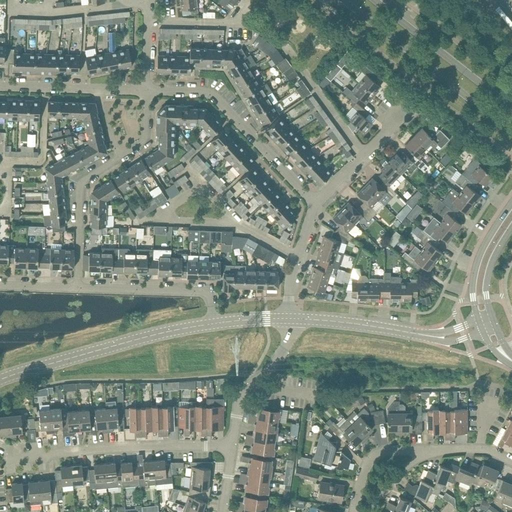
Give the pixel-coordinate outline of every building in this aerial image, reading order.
[(180,0),(181,10),(182,10),(190,9),(191,13),(198,13),(196,0),(180,0)] [(217,0),(217,1),(219,3),(222,5),(230,11),(233,7),(236,3),(232,0),(217,0)] [(129,12),(118,13),(119,23),(125,22),(125,17),(130,16),(129,12)] [(118,13),(107,14),(108,19),(112,18),(113,23),(119,23),(118,13)] [(107,14),(95,15),(96,25),(104,24),(103,19),(108,19),(107,14)] [(96,25),(95,15),(86,16),(87,26),(96,25)] [(81,17),(73,18),(74,28),(82,27),(81,21),(82,21),(81,17)] [(73,18),(61,19),(62,24),(65,23),(65,28),(74,28),(73,18)] [(26,24),(25,29),(31,29),(36,30),(37,20),(26,19),(26,24)] [(49,20),(50,30),(59,29),(59,24),(62,24),(61,19),(49,20)] [(36,30),(50,30),(49,20),(37,20),(36,30)] [(158,37),(169,37),(170,29),(159,29),(159,33),(158,33),(158,37)] [(176,34),(180,34),(181,29),(170,29),(169,37),(176,38),(176,34)] [(185,39),(191,39),(192,29),(181,29),(180,34),(185,34),(185,39)] [(202,34),(203,30),(192,29),(191,39),(202,40),(202,34)] [(206,40),(213,40),(213,30),(203,30),(202,34),(206,34),(206,40)] [(213,30),(213,40),(219,40),(219,35),(224,35),(224,30),(213,30)] [(253,44),(259,49),(261,48),(263,49),(268,42),(259,36),(253,44)] [(261,48),(259,49),(270,57),(278,51),(277,49),(272,46),(268,42),(263,49),(261,48)] [(129,49),(118,51),(121,68),(132,66),(129,49)] [(191,66),(201,66),(202,49),(191,49),(191,57),(191,66)] [(212,66),(212,64),(213,49),(202,49),(201,66),(212,66)] [(212,64),(223,64),(223,50),(213,49),(212,64)] [(227,65),(229,68),(242,60),(241,60),(235,50),(225,50),(223,50),(223,64),(225,64),(227,65)] [(118,51),(107,54),(110,70),(121,68),(118,51)] [(278,51),(270,57),(276,65),(284,59),(280,54),(278,51)] [(13,71),(24,71),(24,54),(14,54),(13,71)] [(24,73),(35,74),(36,54),(24,54),(24,71),(24,73)] [(35,74),(46,74),(47,55),(36,54),(35,74)] [(107,54),(96,56),(99,72),(110,70),(107,54)] [(46,74),(57,74),(58,55),(47,55),(46,74)] [(58,55),(57,74),(68,75),(68,72),(69,55),(58,55)] [(79,56),(69,55),(68,72),(79,73),(79,56)] [(99,72),(96,56),(85,58),(89,74),(99,72)] [(157,73),(168,73),(169,56),(157,56),(157,73)] [(168,73),(179,74),(180,57),(169,56),(168,73)] [(180,57),(179,74),(190,74),(191,66),(191,57),(180,57)] [(284,59),(276,65),(282,73),(283,73),(291,66),(286,58),(284,59)] [(249,68),(243,59),(241,60),(242,60),(229,68),(235,77),(249,68)] [(298,75),(291,66),(283,73),(289,81),(298,75)] [(233,79),(239,88),(255,77),(249,68),(235,77),(233,79)] [(366,74),(358,83),(374,96),(378,91),(377,90),(380,86),(366,74)] [(239,88),(245,97),(247,96),(261,86),(255,77),(239,88)] [(325,78),(320,85),(324,88),(330,82),(325,78)] [(267,96),(272,92),(266,83),(247,96),(252,105),(267,96)] [(343,92),(354,102),(354,101),(358,97),(365,103),(368,100),(369,101),(374,96),(358,83),(351,91),(347,87),(343,92)] [(304,84),(300,87),(295,90),(297,93),(298,93),(303,99),(311,93),(304,84)] [(250,106),(256,115),(273,105),(267,96),(252,105),(250,106)] [(311,110),(315,107),(319,104),(312,96),(304,102),(311,110)] [(6,103),(6,117),(6,120),(17,120),(17,101),(6,100),(6,103)] [(29,101),(17,101),(17,120),(28,120),(29,101)] [(40,101),(29,101),(28,120),(39,121),(40,101)] [(354,101),(354,102),(356,103),(352,107),(357,111),(349,120),(364,133),(372,124),(363,117),(367,112),(354,101)] [(47,116),(58,117),(59,102),(48,102),(47,116)] [(58,117),(69,117),(69,102),(59,102),(58,117)] [(69,117),(79,117),(80,103),(69,102),(69,117)] [(79,117),(79,121),(96,118),(95,115),(98,114),(96,109),(94,109),(92,103),(80,103),(79,117)] [(323,128),(328,124),(331,122),(322,109),(319,104),(315,107),(318,111),(314,115),(323,128)] [(166,105),(157,113),(174,123),(199,123),(211,136),(222,126),(206,109),(187,108),(187,106),(166,105)] [(273,105),(256,115),(262,125),(279,114),(273,105)] [(159,149),(154,152),(162,164),(173,157),(174,123),(157,113),(156,134),(159,135),(159,149)] [(84,121),(86,131),(101,128),(98,117),(96,118),(79,121),(81,122),(84,121)] [(265,131),(273,139),(287,126),(280,118),(265,131)] [(326,132),(329,137),(338,131),(331,122),(328,124),(331,128),(326,132)] [(273,139),(280,147),(294,134),(287,126),(273,139)] [(85,142),(84,144),(101,140),(103,139),(101,128),(86,131),(89,141),(85,142)] [(422,128),(414,137),(426,149),(429,151),(437,144),(441,148),(450,139),(440,130),(435,134),(431,131),(428,134),(422,128)] [(211,142),(218,150),(230,138),(223,130),(211,142)] [(336,145),(340,142),(344,139),(338,131),(329,137),(336,145)] [(288,155),(289,154),(302,142),(294,134),(280,147),(288,155)] [(414,137),(405,146),(414,155),(410,159),(417,166),(419,168),(424,173),(429,167),(421,160),(425,156),(422,153),(426,149),(414,137)] [(218,150),(225,158),(238,146),(230,138),(218,150)] [(344,139),(340,142),(343,146),(339,150),(342,155),(351,149),(347,144),(344,139)] [(84,144),(86,147),(93,160),(104,154),(103,148),(105,147),(104,142),(101,142),(101,140),(84,144)] [(191,143),(197,149),(201,146),(195,140),(191,143)] [(297,161),(309,150),(302,142),(289,154),(297,161)] [(225,158),(233,166),(247,153),(239,144),(238,146),(225,158)] [(15,156),(27,157),(27,146),(21,146),(21,152),(16,152),(15,156)] [(27,146),(27,157),(38,157),(38,152),(37,152),(37,147),(27,146)] [(86,147),(76,152),(83,165),(93,160),(86,147)] [(193,148),(186,153),(189,157),(196,151),(193,148)] [(295,163),(303,171),(317,158),(309,150),(297,161),(295,163)] [(76,152),(67,157),(74,170),(83,165),(76,152)] [(162,164),(154,152),(145,158),(153,170),(162,164)] [(189,157),(186,153),(180,159),(183,162),(189,157)] [(247,153),(233,166),(241,174),(255,161),(247,153)] [(396,154),(388,162),(402,175),(406,171),(410,173),(417,166),(410,159),(404,153),(400,157),(396,154)] [(67,157),(58,162),(65,175),(74,170),(67,157)] [(193,165),(197,170),(204,163),(200,158),(196,162),(193,159),(189,162),(192,165),(193,165)] [(310,179),(312,177),(324,166),(317,158),(303,171),(310,179)] [(474,158),(461,174),(473,183),(477,179),(485,186),(493,177),(479,166),(480,163),(474,158)] [(142,160),(132,166),(141,180),(151,174),(142,160)] [(46,168),(47,182),(62,181),(61,177),(65,175),(58,162),(46,168)] [(380,177),(386,184),(393,190),(400,183),(397,180),(402,175),(388,162),(380,170),(384,173),(380,177)] [(201,174),(204,178),(208,175),(204,171),(208,168),(204,163),(197,170),(201,174)] [(167,173),(170,178),(184,169),(182,164),(167,173)] [(132,166),(123,172),(132,186),(141,180),(132,166)] [(319,185),(332,174),(324,166),(312,177),(319,185)] [(239,181),(247,189),(261,176),(253,167),(239,181)] [(208,182),(212,186),(219,179),(212,171),(208,175),(204,178),(208,182)] [(132,186),(123,172),(114,178),(123,192),(132,186)] [(463,189),(459,194),(473,205),(480,196),(472,189),(475,185),(473,183),(461,174),(455,182),(459,185),(463,189)] [(173,182),(174,184),(177,187),(188,180),(185,175),(173,182)] [(254,197),(267,186),(269,184),(261,176),(247,189),(254,197)] [(372,178),(364,186),(380,201),(388,193),(392,198),(396,193),(394,192),(393,190),(386,184),(382,188),(372,178)] [(219,179),(212,186),(216,190),(219,194),(227,187),(219,179)] [(111,180),(103,185),(111,197),(119,192),(111,180)] [(47,182),(48,192),(63,191),(62,181),(47,182)] [(177,187),(174,184),(165,190),(170,199),(175,196),(174,196),(180,192),(177,187)] [(91,195),(91,200),(106,201),(111,197),(103,185),(101,186),(102,188),(101,189),(99,187),(95,190),(96,192),(91,195)] [(254,197),(261,204),(273,193),(267,186),(254,197)] [(367,204),(362,208),(373,218),(377,214),(372,208),(380,201),(364,186),(357,194),(367,204)] [(441,202),(446,205),(454,212),(458,207),(466,214),(473,205),(459,194),(452,188),(441,202)] [(222,197),(230,205),(233,202),(230,198),(234,194),(229,190),(222,197)] [(48,192),(49,204),(64,202),(63,191),(48,192)] [(261,204),(269,213),(283,199),(275,191),(273,193),(261,204)] [(153,198),(158,207),(168,200),(162,192),(153,198)] [(277,221),(289,209),(291,207),(283,199),(269,213),(277,221)] [(91,200),(91,209),(105,209),(106,205),(106,201),(91,200)] [(233,208),(237,213),(245,205),(241,201),(237,205),(233,202),(230,205),(233,208)] [(49,204),(51,215),(65,213),(64,202),(49,204)] [(121,204),(131,220),(135,218),(125,202),(121,204)] [(348,202),(341,210),(355,224),(363,217),(368,222),(373,218),(362,208),(358,212),(348,202)] [(245,205),(237,213),(241,217),(245,220),(248,217),(245,214),(249,210),(245,205)] [(444,217),(440,223),(454,234),(461,225),(453,218),(456,213),(454,212),(446,205),(440,214),(444,217)] [(149,212),(147,208),(142,211),(139,207),(134,210),(140,219),(149,212)] [(91,209),(91,218),(105,218),(105,209),(91,209)] [(289,209),(277,221),(284,229),(296,217),(289,209)] [(337,233),(346,239),(349,241),(352,238),(347,232),(355,224),(341,210),(333,218),(343,228),(337,233)] [(412,211),(407,217),(412,221),(418,215),(412,211)] [(65,213),(51,215),(52,226),(64,224),(66,224),(65,213)] [(253,224),(258,227),(263,219),(258,216),(255,221),(251,218),(248,222),(253,225),(253,224)] [(434,217),(423,231),(435,240),(439,236),(443,239),(447,242),(454,234),(440,223),(434,217)] [(105,218),(91,218),(90,226),(105,227),(105,218)] [(263,219),(258,227),(263,230),(262,230),(267,233),(269,229),(265,226),(268,221),(263,219)] [(425,246),(421,251),(435,262),(442,253),(434,246),(437,242),(435,240),(423,231),(421,229),(416,236),(422,240),(420,242),(425,246)] [(193,243),(199,243),(199,230),(188,230),(188,240),(193,241),(193,243)] [(206,239),(210,239),(210,231),(199,230),(199,243),(200,243),(200,242),(206,242),(205,241),(206,239)] [(210,242),(221,243),(221,231),(210,231),(210,239),(210,242)] [(224,244),(232,244),(232,231),(221,231),(221,243),(225,243),(224,244)] [(241,248),(242,249),(248,238),(239,237),(232,237),(232,231),(232,244),(232,248),(241,248)] [(323,236),(320,246),(338,252),(341,242),(344,244),(346,239),(337,233),(333,231),(331,238),(323,236)] [(0,236),(0,262),(8,263),(9,250),(9,245),(3,245),(3,237),(0,236)] [(242,249),(252,254),(257,244),(248,238),(242,249)] [(390,239),(387,243),(393,248),(396,244),(390,239)] [(44,249),(44,255),(44,268),(62,268),(62,249),(61,249),(61,245),(51,244),(51,249),(44,249)] [(252,254),(263,260),(269,250),(257,244),(252,254)] [(320,246),(317,256),(324,258),(322,264),(336,268),(338,269),(343,254),(338,252),(320,246)] [(405,252),(401,257),(406,261),(408,262),(416,269),(419,264),(428,271),(435,262),(421,251),(414,246),(408,254),(405,252)] [(15,250),(9,250),(8,263),(14,263),(14,267),(26,267),(27,248),(15,248),(15,250)] [(38,249),(27,248),(26,267),(44,268),(44,255),(38,255),(38,249)] [(112,271),(118,271),(118,249),(101,248),(101,253),(100,270),(105,271),(105,273),(112,273),(112,271)] [(74,250),(62,249),(62,268),(73,269),(74,250)] [(130,271),(135,271),(136,254),(130,254),(130,251),(128,249),(118,249),(118,271),(123,271),(123,273),(130,274),(130,271)] [(147,272),(153,272),(153,250),(136,249),(136,254),(135,271),(140,272),(140,274),(147,274),(147,272)] [(153,250),(153,272),(158,272),(158,277),(165,277),(165,275),(170,275),(170,257),(170,250),(153,250)] [(263,260),(269,264),(272,259),(275,261),(278,256),(269,250),(263,260)] [(83,270),(100,270),(101,253),(89,253),(89,255),(83,255),(83,270)] [(187,277),(187,261),(188,254),(177,254),(177,258),(170,257),(170,275),(175,275),(174,277),(187,277)] [(187,277),(198,278),(198,261),(187,261),(187,277)] [(198,278),(209,278),(209,262),(198,261),(198,278)] [(220,278),(220,273),(220,262),(209,262),(209,278),(220,278)] [(313,267),(310,277),(327,283),(333,284),(335,276),(334,274),(336,268),(322,264),(320,269),(313,267)] [(220,273),(220,278),(223,278),(223,290),(234,290),(234,287),(234,273),(234,271),(234,266),(228,265),(224,265),(223,273),(220,273)] [(245,266),(234,266),(234,271),(234,273),(234,287),(245,287),(245,271),(245,266)] [(245,287),(256,288),(256,271),(245,271),(245,287)] [(266,272),(256,271),(256,288),(266,288),(266,272)] [(278,272),(266,272),(266,288),(277,288),(278,272)] [(400,301),(400,283),(400,277),(390,277),(390,273),(384,273),(384,279),(384,294),(390,294),(390,301),(400,301)] [(357,301),(368,301),(368,279),(367,276),(365,275),(361,275),(359,277),(358,279),(351,279),(351,293),(357,293),(357,301)] [(327,283),(310,277),(307,287),(314,289),(312,295),(326,299),(328,293),(324,292),(327,283)] [(378,294),(384,294),(384,279),(368,279),(368,301),(378,301),(378,294)] [(400,283),(400,301),(411,301),(411,294),(417,294),(417,279),(410,279),(410,283),(400,283)] [(431,303),(429,296),(420,299),(422,306),(431,303)] [(165,383),(162,383),(163,391),(171,390),(170,382),(168,383),(165,383)] [(356,393),(354,394),(360,405),(365,403),(360,393),(356,393)] [(206,400),(206,407),(206,436),(211,436),(211,430),(223,430),(224,400),(206,400)] [(116,401),(106,402),(106,408),(109,433),(113,432),(113,427),(118,427),(119,431),(124,431),(124,420),(118,420),(117,417),(117,407),(116,401)] [(399,404),(399,401),(394,401),(387,410),(387,413),(387,431),(394,431),(394,434),(399,434),(399,404)] [(188,407),(179,407),(179,425),(184,425),(184,436),(189,436),(189,428),(195,428),(195,407),(195,402),(188,402),(188,407)] [(445,411),(438,411),(438,432),(445,432),(445,434),(445,440),(450,440),(449,411),(449,402),(445,402),(445,411)] [(402,404),(399,404),(399,434),(404,434),(404,431),(415,430),(415,434),(422,434),(421,421),(421,414),(411,415),(411,413),(406,413),(406,407),(402,404)] [(173,407),(162,408),(163,436),(168,436),(168,428),(174,428),(174,425),(179,425),(179,407),(173,407)] [(206,407),(195,407),(195,428),(201,428),(201,436),(206,436),(206,407)] [(65,408),(50,409),(52,433),(57,433),(57,428),(62,428),(62,424),(69,423),(68,417),(68,412),(65,408)] [(96,414),(91,415),(91,421),(96,421),(97,429),(102,428),(102,433),(109,433),(106,408),(95,409),(96,414)] [(141,437),(140,408),(125,409),(125,416),(129,416),(130,429),(136,429),(136,437),(141,437)] [(151,408),(140,408),(141,437),(146,437),(146,429),(152,428),(151,408)] [(162,408),(151,408),(152,428),(158,428),(158,436),(163,436),(162,408)] [(249,413),(248,418),(277,422),(278,417),(280,417),(281,411),(258,408),(257,414),(249,413)] [(354,411),(346,419),(366,440),(370,436),(367,434),(372,429),(368,424),(370,422),(368,413),(364,408),(357,414),(354,411)] [(40,420),(34,421),(35,431),(40,430),(46,429),(46,434),(52,433),(50,409),(39,410),(40,420)] [(90,410),(78,411),(80,430),(85,430),(85,434),(97,433),(97,429),(96,421),(91,421),(91,415),(90,410)] [(383,410),(377,411),(379,424),(385,423),(383,410)] [(78,411),(68,412),(68,417),(69,423),(62,424),(62,428),(63,436),(75,435),(74,431),(80,430),(78,411)] [(379,424),(377,411),(370,412),(373,425),(379,424)] [(438,432),(438,411),(427,411),(428,430),(428,440),(433,440),(433,432),(438,432)] [(467,411),(449,411),(450,440),(455,440),(455,431),(461,431),(461,433),(467,433),(467,411)] [(20,415),(9,416),(11,437),(16,437),(15,433),(22,432),(25,432),(24,423),(21,423),(20,415)] [(11,437),(9,416),(0,417),(0,434),(5,434),(6,438),(11,437)] [(28,423),(24,423),(25,432),(29,432),(35,431),(34,421),(34,418),(27,419),(28,423)] [(256,424),(255,430),(277,433),(278,426),(276,426),(277,422),(248,418),(248,423),(256,424)] [(329,425),(328,426),(337,436),(344,443),(349,439),(355,446),(360,441),(362,443),(366,440),(346,419),(338,427),(333,422),(329,425)] [(506,440),(511,443),(511,440),(511,420),(510,420),(505,430),(497,445),(502,448),(506,440)] [(496,438),(493,443),(497,445),(505,430),(501,428),(496,438)] [(246,434),(245,440),(274,444),(274,439),(276,439),(277,433),(255,430),(254,436),(246,434)] [(339,456),(333,454),(335,446),(321,432),(313,460),(348,469),(350,460),(341,451),(339,456)] [(274,444),(245,440),(245,444),(253,446),(252,452),(274,455),(275,448),(273,447),(274,444)] [(250,463),(250,469),(271,472),(273,465),(271,465),(272,460),(253,458),(243,456),(242,462),(250,463)] [(164,460),(154,461),(156,484),(156,485),(172,483),(172,477),(171,464),(165,465),(164,460)] [(143,466),(138,467),(140,485),(156,484),(154,461),(143,462),(143,466)] [(132,462),(121,463),(123,482),(123,487),(140,485),(138,467),(132,467),(132,462)] [(191,466),(190,477),(209,479),(210,469),(212,469),(212,462),(196,462),(196,467),(191,466)] [(459,467),(455,478),(470,484),(471,482),(475,483),(482,467),(471,462),(468,470),(459,467)] [(116,463),(104,464),(106,483),(107,488),(123,486),(123,487),(123,482),(121,463),(121,467),(117,468),(116,463)] [(94,469),(88,470),(89,480),(90,488),(95,488),(96,489),(107,488),(106,483),(104,464),(94,465),(94,469)] [(440,465),(436,473),(436,474),(429,491),(438,495),(442,484),(445,485),(446,480),(453,483),(455,478),(459,467),(451,464),(449,469),(440,465)] [(483,464),(482,467),(475,483),(482,486),(485,478),(494,482),(498,470),(483,464)] [(82,465),(71,466),(73,485),(83,484),(83,481),(89,480),(88,470),(88,466),(82,467),(82,465)] [(61,470),(55,471),(55,480),(57,492),(58,502),(57,498),(62,498),(62,491),(63,491),(62,486),(73,485),(71,466),(60,467),(61,470)] [(295,475),(316,481),(318,474),(296,468),(295,475)] [(241,473),(240,478),(268,482),(269,477),(271,478),(271,472),(250,469),(249,474),(241,473)] [(436,474),(436,473),(428,470),(424,481),(421,480),(415,495),(426,500),(429,491),(436,474)] [(194,488),(193,493),(209,496),(210,490),(208,489),(209,479),(190,477),(189,488),(194,488)] [(268,482),(240,478),(239,483),(247,484),(247,490),(256,492),(268,493),(269,487),(268,486),(268,482)] [(55,480),(39,481),(41,504),(52,502),(58,502),(57,492),(55,480)] [(503,503),(511,506),(511,484),(502,480),(498,491),(506,495),(503,503)] [(24,498),(24,500),(30,500),(30,505),(41,504),(39,481),(28,482),(28,484),(22,485),(23,498),(24,498)] [(318,499),(341,503),(343,486),(320,482),(318,499)] [(13,502),(24,500),(24,498),(23,498),(22,485),(22,483),(11,484),(12,488),(6,489),(7,502),(13,502)] [(446,492),(442,498),(448,502),(449,501),(449,502),(456,508),(455,498),(446,492)] [(188,496),(185,506),(202,511),(205,502),(208,503),(209,496),(193,493),(193,497),(188,496)] [(237,501),(236,507),(264,511),(265,505),(267,506),(268,499),(246,496),(245,502),(237,501)] [(413,511),(414,510),(414,508),(409,506),(411,501),(409,501),(400,497),(396,505),(388,502),(384,511),(413,511)] [(291,500),(289,511),(294,511),(295,507),(303,508),(304,501),(291,500)] [(479,508),(485,511),(489,502),(483,500),(479,508)]
